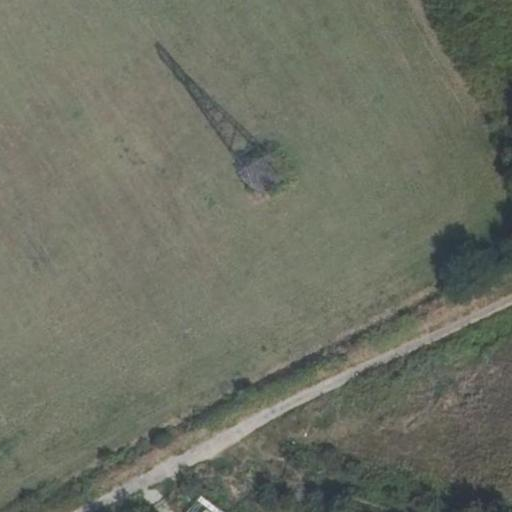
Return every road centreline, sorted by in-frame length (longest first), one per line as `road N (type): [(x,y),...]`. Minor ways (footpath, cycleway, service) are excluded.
road 1 (track): [(511,298),(229,435)]
road 2 (track): [(229,435),(84,511)]
